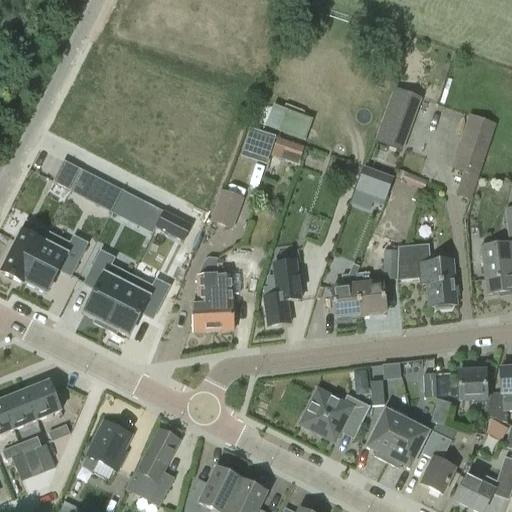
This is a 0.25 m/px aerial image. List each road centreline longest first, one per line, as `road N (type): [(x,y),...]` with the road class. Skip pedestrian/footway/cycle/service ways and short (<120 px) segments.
road 1 (unclassified): [(200,415),(214,381),(255,369),(511,333)]
road 2 (unclassified): [(0,199),(98,0)]
road 3 (unclassified): [(200,415),(45,341),(0,337)]
road 4 (unclassified): [(390,511),(200,415)]
